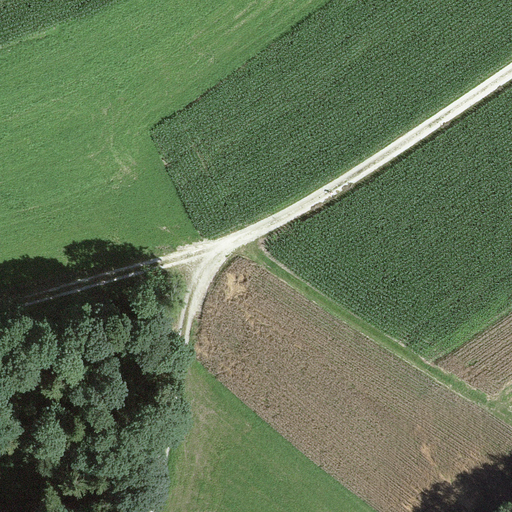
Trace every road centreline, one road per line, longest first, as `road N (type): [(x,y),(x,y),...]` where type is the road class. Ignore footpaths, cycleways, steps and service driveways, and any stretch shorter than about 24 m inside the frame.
road 1 (track): [(150,511),(210,271),(238,245),(358,179),(511,74)]
road 2 (track): [(238,245),(0,312)]
